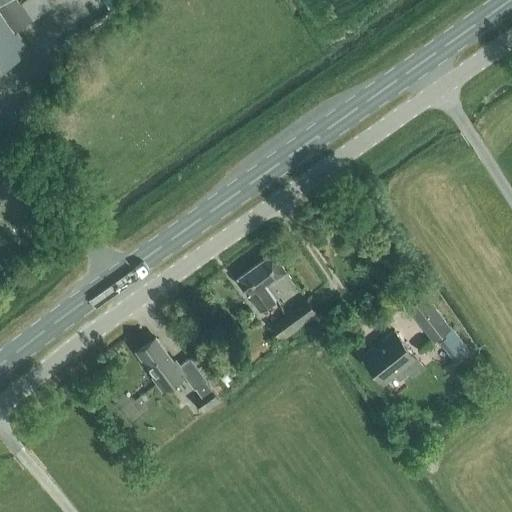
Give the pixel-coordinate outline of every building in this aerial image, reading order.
[(0,0),(0,69),(28,49),(14,29),(29,19),(15,0),(0,0)] [(361,221),(367,216),(360,206),(354,211),(361,221)] [(258,309),(292,283),(271,251),(236,276),(258,309)] [(464,347),(448,326),(424,293),(406,306),(431,339),(443,330),(447,335),(438,342),(451,359),(454,357),(456,360),(464,354),(461,349),(464,347)] [(279,341),(315,314),(304,299),(269,325),(279,341)] [(413,376),(423,368),(418,362),(393,329),(360,354),(382,381),(394,372),(398,377),(408,370),(413,376)] [(200,394),(210,387),(205,380),(206,379),(189,357),(179,365),(174,359),(172,360),(155,337),(137,350),(154,373),(152,375),(162,389),(184,374),(194,388),(195,387),(200,394)] [(210,387),(200,394),(192,399),(200,410),(218,398),(210,387)]
